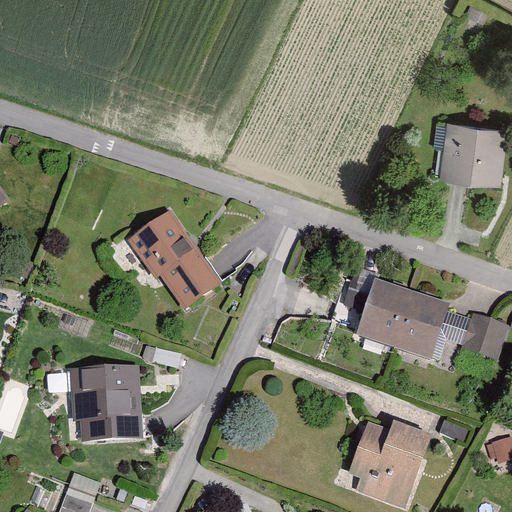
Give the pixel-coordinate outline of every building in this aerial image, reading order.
[(507,128),(447,123),(443,178),(502,183),(507,128)] [(0,193),(0,213),(9,209),(0,193)] [(173,211),(134,237),(183,313),(223,287),(173,211)] [(457,305),(378,281),(360,338),(440,363),(457,305)] [(473,316),(462,351),(498,362),(509,327),(473,316)] [(135,367),(76,371),(81,444),(141,440),(135,367)] [(433,444),(372,422),(348,488),(409,510),(433,444)] [(59,511),(90,511),(102,483),(75,473),(59,511)]
